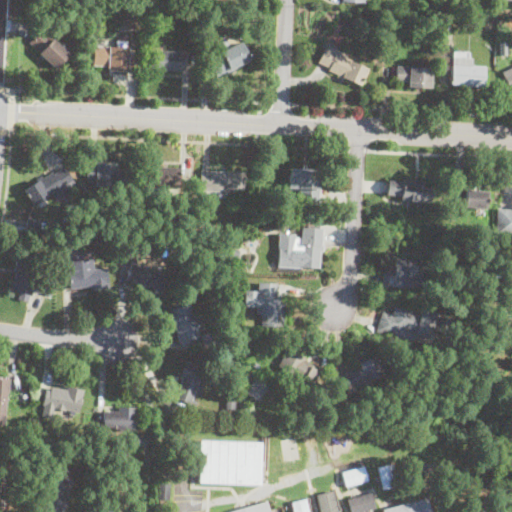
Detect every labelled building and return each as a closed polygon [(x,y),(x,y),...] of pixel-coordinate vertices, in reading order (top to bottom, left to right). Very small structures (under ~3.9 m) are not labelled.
[(139,9),(138,27),(126,27),(126,8),(139,9)] [(396,21),(396,35),(388,35),(388,20),(396,21)] [(74,54),(63,69),(29,44),(40,29),(74,54)] [(345,38),(340,47),(333,43),(339,34),(345,38)] [(227,39),(230,46),(241,41),(249,60),(237,66),(238,69),(215,79),(206,58),(219,52),(216,44),(227,39)] [(126,52),(138,52),(137,71),(108,71),(107,65),(94,66),(95,41),(104,41),(103,47),(115,47),(116,41),(126,42),(126,52)] [(507,54),(499,54),(499,41),(507,41),(507,54)] [(367,68),(360,85),(327,71),(329,67),(319,63),(326,45),(347,54),(346,58),(367,68)] [(182,71),(149,68),(150,49),(183,52),(182,71)] [(469,60),(469,65),(484,66),(483,87),(449,85),(450,63),(452,64),(452,59),(469,60)] [(432,67),(431,88),(409,87),(409,81),(395,81),(396,66),(432,67)] [(511,87),(510,88),(502,71),(511,66),(511,87)] [(130,168),(130,189),(94,188),(95,164),(117,164),(117,168),(130,168)] [(180,170),(179,188),(137,186),(138,166),(180,170)] [(72,183),(33,207),(24,192),(62,168),(72,183)] [(319,170),(316,203),(297,201),(299,187),(290,186),(291,168),(319,170)] [(244,172),(242,189),(225,188),(225,192),(200,191),(202,173),(210,173),(210,170),(244,172)] [(398,203),(398,188),(426,187),(427,202),(398,203)] [(485,190),(483,209),(463,207),(465,188),(485,190)] [(272,199),(271,207),(264,206),(265,199),(272,199)] [(511,232),(497,232),(497,208),(511,208),(511,232)] [(42,220),(41,230),(26,228),(28,218),(42,220)] [(323,229),(322,249),(320,249),(319,268),(277,266),(278,233),(295,233),(295,247),(301,247),(301,229),(323,229)] [(53,245),(51,253),(45,251),(48,243),(53,245)] [(242,248),(237,263),(229,260),(233,246),(242,248)] [(39,294),(33,292),(31,297),(11,290),(17,272),(14,269),(18,256),(36,262),(32,274),(44,277),(39,294)] [(395,281),(393,259),(422,258),(423,280),(395,281)] [(167,274),(159,293),(126,280),(134,261),(167,274)] [(105,268),(108,289),(89,291),(89,287),(70,287),(68,271),(105,268)] [(54,279),(51,295),(43,293),(47,277),(54,279)] [(284,300),(283,327),(261,326),(262,309),(258,308),(259,282),(277,284),(276,300),(284,300)] [(188,304),(192,320),(195,319),(200,336),(179,342),(175,327),(172,328),(167,310),(188,304)] [(395,306),(420,315),(423,307),(438,313),(428,340),(399,326),(396,334),(372,326),(377,311),(391,316),(395,306)] [(462,319),(458,336),(435,331),(439,314),(462,319)] [(241,327),(240,335),(231,334),(232,326),(241,327)] [(217,342),(205,345),(202,334),(214,331),(217,342)] [(318,371),(310,385),(276,365),(286,348),(306,359),(304,363),(318,371)] [(384,373),(352,388),(344,370),(376,355),(384,373)] [(233,369),(230,364),(232,362),(238,359),(240,365),(233,369)] [(197,401),(195,406),(174,398),(185,361),(204,368),(192,399),(197,401)] [(6,413),(0,412),(0,377),(10,378),(6,413)] [(260,401),(246,394),(253,380),(267,387),(260,401)] [(84,389),(78,413),(74,412),(73,416),(66,415),(67,411),(47,406),(51,386),(68,390),(69,385),(84,389)] [(234,399),(234,409),(225,409),(226,399),(234,399)] [(134,407),(133,428),(124,428),(124,432),(119,432),(119,428),(102,428),(103,411),(118,411),(118,406),(134,407)] [(62,430),(60,438),(54,437),(55,430),(62,430)] [(146,445),(136,445),(136,436),(146,436),(146,445)] [(200,439),(260,442),(258,483),(199,481),(200,439)] [(377,465),(382,487),(397,484),(391,461),(377,465)] [(70,493),(61,511),(56,511),(43,506),(47,497),(39,493),(50,467),(70,475),(63,490),(70,493)] [(345,490),(341,475),(363,468),(367,484),(345,490)] [(169,482),(167,499),(156,498),(157,481),(169,482)] [(319,511),(316,493),(333,489),(337,511),(319,511)] [(358,511),(351,511),(347,498),(369,492),(373,507),(358,511)] [(290,501),(292,511),(308,511),(305,497),(290,501)] [(430,511),(383,511),(383,510),(426,497),(430,511)] [(270,511),(228,511),(267,501),(270,511)]
